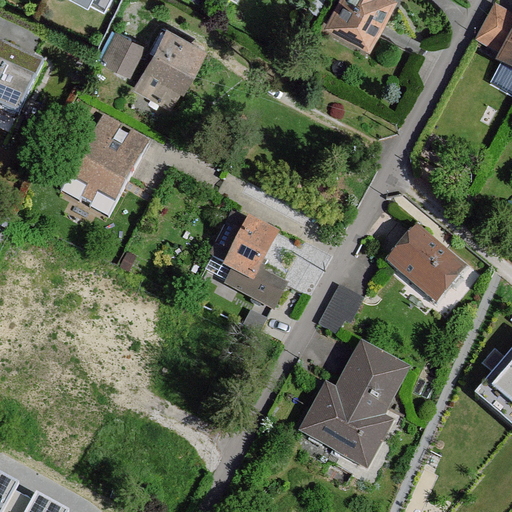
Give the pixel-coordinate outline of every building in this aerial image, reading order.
[(77,0),(106,15),(113,0),(77,0)] [(342,0),(330,22),(370,43),(393,0),(342,0)] [(511,48),(511,47),(511,16),(497,9),(484,34),(511,48)] [(133,39),(117,32),(103,60),(119,67),(133,39)] [(170,32),(140,87),(169,102),(198,48),(170,32)] [(147,46),(133,39),(119,67),(133,73),(147,46)] [(0,64),(0,108),(19,118),(45,63),(11,47),(1,65),(0,64)] [(511,68),(504,63),(491,85),(511,95),(511,68)] [(94,133),(114,144),(123,127),(104,117),(94,133)] [(114,144),(94,133),(70,178),(117,204),(142,159),(124,149),(114,144)] [(124,149),(142,159),(151,142),(134,133),(124,149)] [(117,204),(70,178),(64,192),(110,217),(117,204)] [(213,258),(224,263),(246,222),(235,217),(213,258)] [(246,222),(224,263),(236,270),(253,279),(258,271),(275,237),(246,222)] [(394,263),(438,301),(463,270),(419,233),(394,263)] [(253,279),(236,270),(230,283),(275,307),(286,286),(258,271),(253,279)] [(364,301),(341,288),(320,325),(338,335),(346,320),(352,323),(364,301)] [(268,320),(257,314),(249,329),(261,334),(268,320)] [(406,372),(365,349),(345,383),(330,410),(321,406),(307,432),(335,448),(332,455),(341,459),(365,472),(391,421),(381,416),(386,407),(406,372)] [(511,352),(475,396),(511,426),(511,352)] [(405,418),(386,407),(381,416),(391,421),(365,472),(341,459),(337,466),(373,485),(405,418)] [(0,471),(0,511),(2,511),(3,511),(15,490),(19,482),(0,471)] [(25,511),(32,499),(15,490),(3,511),(25,511)] [(37,491),(32,499),(25,511),(67,511),(70,509),(37,491)]
